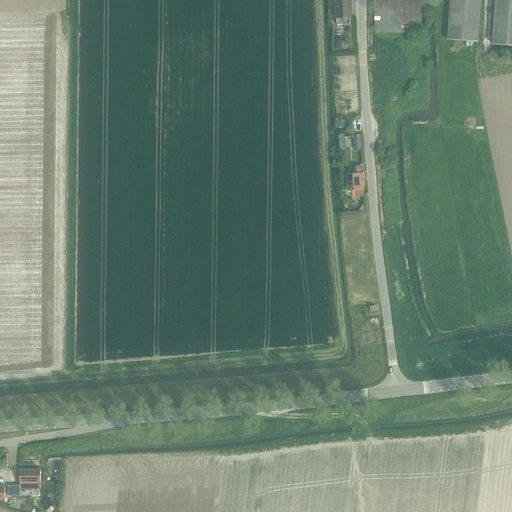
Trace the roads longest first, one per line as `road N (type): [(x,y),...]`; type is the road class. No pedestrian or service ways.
road 1 (residential): [(396,391),(372,196),(361,0)]
road 2 (tertiary): [(132,417),(396,391)]
road 3 (unclassified): [(0,442),(132,417)]
road 4 (tertiary): [(0,426),(132,417)]
road 5 (track): [(367,433),(352,416),(253,408)]
